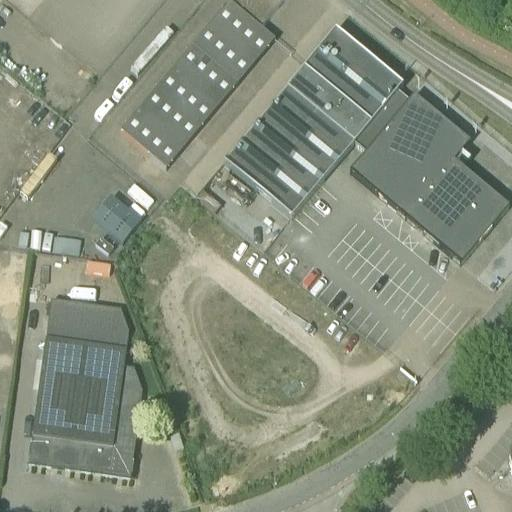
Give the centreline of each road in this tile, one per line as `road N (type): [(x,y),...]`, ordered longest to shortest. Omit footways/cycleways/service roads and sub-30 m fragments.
road 1 (unknown): [(160,0),(123,42),(105,95),(76,134),(79,147),(197,260)]
road 2 (residential): [(511,302),(389,440),(288,497)]
road 3 (tertiary): [(485,89),(357,0)]
